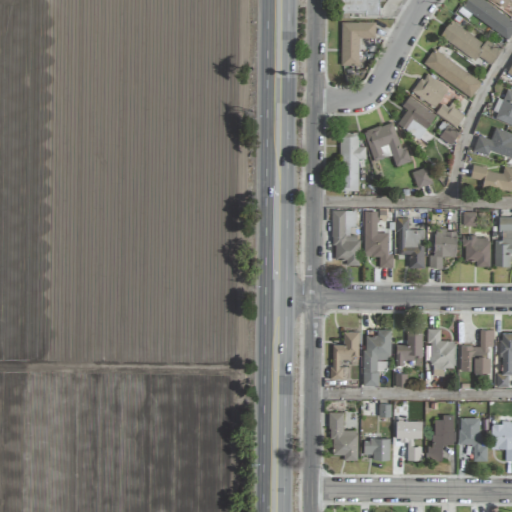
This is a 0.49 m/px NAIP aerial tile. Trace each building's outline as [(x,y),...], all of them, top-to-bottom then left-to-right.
[(379,0),(338,0),(338,13),(379,14),(379,0)] [(511,32),(511,21),(482,0),(464,0),(460,6),(507,40),(511,32)] [(482,44),(450,20),(439,36),(473,61),(476,56),(490,66),(501,50),(486,39),(482,44)] [(375,22),(340,22),(340,65),(358,65),(358,38),(375,38),(375,22)] [(470,98),(481,83),(434,49),(423,64),(470,98)] [(448,89),(425,73),(411,92),(434,108),(448,89)] [(511,92),(506,90),(495,120),(511,126),(511,92)] [(424,131),(435,116),(408,97),(401,106),(406,110),(396,124),(425,144),(430,136),(424,131)] [(455,127),(462,116),(443,102),(435,113),(455,127)] [(372,161),(391,155),(394,166),(410,162),(405,147),(400,148),(392,122),(363,131),(372,161)] [(438,138),(452,145),(457,132),(443,125),(438,138)] [(511,133),(494,128),(490,139),(477,135),(472,151),(487,156),(489,151),(511,158),(511,133)] [(339,191),(357,191),(358,159),(365,159),(365,147),(357,147),(358,132),(339,132),(339,191)] [(511,167),(503,166),(502,172),(472,166),(470,178),(482,180),(481,187),(511,192),(511,167)] [(411,172),(416,188),(432,183),(426,167),(411,172)] [(355,211),(331,210),(331,246),(334,246),(334,259),(345,259),(345,265),(358,265),(359,236),(349,236),(349,226),(355,227),(355,211)] [(388,232),(376,232),(377,212),(364,212),(363,256),(379,256),(379,267),(392,268),(392,255),(387,255),(388,232)] [(511,217),(499,217),(499,240),(493,240),(493,266),(509,265),(509,253),(511,253),(511,217)] [(408,255),(408,267),(423,267),(424,230),(407,230),(407,219),(397,218),(396,255),(408,255)] [(455,257),(456,231),(434,230),(433,256),(428,256),(427,269),(441,269),(442,257),(455,257)] [(488,267),(489,237),(464,236),(463,261),(475,261),(475,266),(488,267)] [(429,376),(443,376),(443,368),(454,368),(455,341),(439,341),(440,329),(426,329),(425,342),(430,342),(429,376)] [(389,330),(377,330),(377,335),(363,335),(363,386),(377,386),(377,360),(389,360),(389,330)] [(488,372),(488,347),(492,347),(492,330),(479,330),(479,346),(460,346),(460,371),(488,372)] [(357,332),(342,332),(342,345),(330,345),(331,379),(341,379),(340,358),(358,358),(357,332)] [(402,359),(421,359),(422,333),(406,332),(405,345),(396,345),(395,365),(402,365),(402,359)] [(495,387),(511,387),(511,333),(500,333),(500,374),(495,374),(495,387)] [(329,413),(330,455),(343,455),(343,460),(357,460),(356,430),(343,430),(342,412),(329,413)] [(442,445),(453,445),(454,415),(441,415),(441,420),(432,419),(432,446),(426,446),(426,460),(441,461),(442,445)] [(472,461),(486,460),(486,440),(479,440),(479,418),(458,418),(459,445),(471,444),(472,461)] [(413,438),(421,438),(421,421),(395,420),(395,442),(406,442),(406,460),(421,460),(421,446),(412,446),(413,438)] [(511,422),(490,422),(490,450),(504,449),(505,461),(511,460),(511,422)] [(372,459),(389,460),(389,439),(363,439),(363,454),(372,454),(372,459)]
